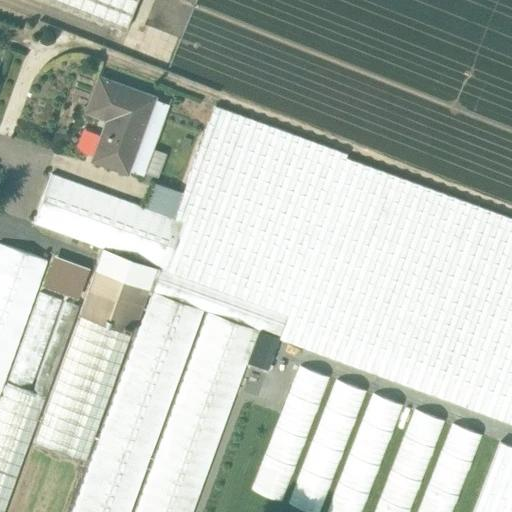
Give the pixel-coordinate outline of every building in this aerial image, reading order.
[(49,0),(122,29),(133,0),(49,0)] [(155,97),(101,77),(89,111),(110,119),(95,159),(128,171),(155,97)] [(347,152),(216,104),(175,217),(306,265),(346,156),(347,152)] [(511,224),(511,216),(346,156),(306,265),(287,317),(280,337),(449,398),(511,225),(511,224)] [(175,217),(53,173),(34,225),(162,271),(287,317),(306,265),(175,217)] [(511,225),(449,398),(511,421),(511,225)] [(0,243),(0,397),(50,262),(0,243)] [(52,267),(45,285),(78,297),(85,279),(52,267)] [(90,290),(142,309),(150,289),(97,270),(90,290)] [(260,329),(280,337),(287,317),(162,271),(155,291),(204,309),(210,311),(260,329)] [(80,317),(133,336),(142,309),(90,290),(80,317)] [(155,291),(74,511),(130,511),(204,309),(155,291)] [(42,293),(9,383),(30,391),(63,301),(42,293)] [(66,302),(34,392),(47,397),(79,307),(66,302)] [(210,311),(137,511),(193,511),(247,363),(260,329),(210,311)] [(80,317),(34,444),(86,463),(133,336),(80,317)] [(268,371),(280,337),(260,329),(247,363),(268,371)] [(286,500),(328,374),(297,363),(255,490),(286,500)] [(413,511),(444,417),(414,407),(391,477),(380,473),(403,402),(368,390),(369,388),(335,377),(313,444),(307,442),(287,502),(319,511),(413,511)] [(0,511),(4,511),(47,397),(34,392),(30,391),(9,383),(0,407),(0,511)] [(511,511),(511,447),(494,442),(473,511),(511,511)]
